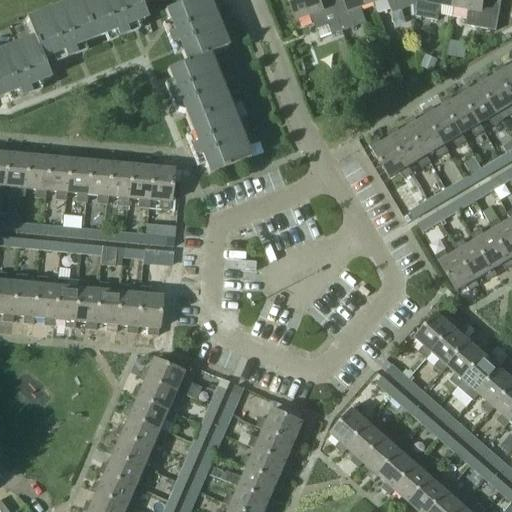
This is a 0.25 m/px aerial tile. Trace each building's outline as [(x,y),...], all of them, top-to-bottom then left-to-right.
[(32,39),(0,51),(0,99),(17,93),(20,99),(30,95),(28,88),(49,80),(42,61),(62,53),(65,60),(76,56),(73,49),(114,33),(117,39),(127,35),(125,29),(146,20),(141,7),(158,0),(76,0),(24,21),(32,39)] [(207,0),(194,0),(164,12),(173,33),(166,36),(170,46),(177,44),(185,64),(167,71),(175,93),(168,95),(172,106),(179,103),(196,145),(189,147),(193,158),(200,155),(208,177),(250,160),(208,56),(227,49),(207,0)] [(331,36),(342,32),(330,0),(288,0),(296,21),(310,16),(316,32),(328,27),(331,36)] [(373,4),(371,0),(337,0),(332,2),(331,0),(330,0),(342,32),(366,24),(360,9),(373,4)] [(371,0),(373,4),(385,0),(386,0),(392,15),(413,7),(414,18),(412,0),(371,0)] [(454,9),(455,0),(412,0),(414,18),(437,22),(440,7),(454,9)] [(455,0),(454,9),(468,12),(465,27),(490,32),(494,0),(455,0)] [(420,70),(431,74),(436,62),(425,58),(420,70)] [(511,100),(511,68),(506,72),(503,66),(494,71),(498,77),(511,100)] [(497,116),(498,116),(506,110),(511,117),(511,116),(511,100),(498,77),(489,82),(485,77),(476,82),(480,88),(480,87),(497,116)] [(479,126),(480,126),(489,121),(493,128),(502,122),(498,116),(497,116),(480,87),(480,88),(471,93),(467,87),(458,93),(462,98),(479,126)] [(440,103),(444,109),(461,137),(462,137),(471,131),(475,138),(484,133),(480,126),(479,126),(462,98),(453,104),(449,98),(440,103)] [(444,109),(435,114),(431,108),(422,114),(426,119),(443,148),(444,147),(453,142),(457,149),(466,144),(462,137),(461,137),(444,109)] [(414,119),(405,124),(408,130),(425,158),(426,158),(435,153),(439,160),(448,154),(444,147),(443,148),(426,119),(417,125),(414,119)] [(407,169),(408,169),(417,163),(421,170),(430,165),(426,158),(425,158),(408,130),(399,135),(396,130),(387,135),(390,141),(391,140),(407,169)] [(412,175),(408,169),(407,169),(391,140),(390,141),(381,146),(378,140),(369,146),(389,180),(399,174),(403,181),(412,175)] [(3,189),(4,189),(14,190),(13,198),(24,199),(24,191),(27,158),(26,158),(16,157),(16,150),(6,150),(6,156),(3,189)] [(24,191),(35,192),(34,200),(44,201),(45,193),(44,193),(48,160),(47,160),(37,159),(37,152),(27,151),(26,158),(27,158),(24,191)] [(504,168),(511,163),(511,152),(500,160),(504,168)] [(44,193),(45,193),(55,194),(55,202),(65,203),(66,195),(65,195),(68,162),(57,161),(58,154),(48,153),(47,160),(48,160),(44,193)] [(65,195),(66,195),(76,196),(75,204),(86,205),(86,197),(89,164),(88,164),(78,163),(79,156),(68,155),(68,162),(65,195)] [(86,197),(97,198),(96,206),(106,207),(107,199),(106,199),(110,166),(109,166),(99,165),(99,158),(89,157),(88,164),(89,164),(86,197)] [(106,199),(107,199),(117,200),(117,208),(127,209),(128,201),(127,201),(130,168),(120,167),(120,160),(110,159),(109,166),(110,166),(106,199)] [(500,160),(482,171),(486,178),(504,168),(500,160)] [(127,201),(128,201),(138,202),(137,210),(148,211),(149,203),(148,203),(151,170),(140,169),(141,162),(130,161),(130,168),(127,201)] [(151,163),(151,170),(148,203),(149,203),(159,204),(158,212),(169,213),(172,172),(161,170),(162,164),(151,163)] [(468,189),(486,178),(482,171),(464,181),(468,189)] [(493,192),(511,181),(506,174),(488,184),(493,192)] [(451,200),(468,189),(464,181),(446,192),(451,200)] [(475,203),(493,192),(488,184),(471,195),(475,203)] [(433,210),(451,200),(446,192),(428,202),(433,210)] [(457,213),(475,203),(471,195),(453,205),(457,213)] [(414,221),(433,210),(428,202),(409,213),(411,215),(414,221)] [(453,205),(435,216),(439,224),(457,213),(453,205)] [(411,215),(404,219),(407,225),(414,221),(411,215)] [(439,224),(435,216),(417,226),(422,234),(439,224)] [(489,226),(493,233),(494,233),(510,261),(511,261),(511,260),(511,222),(502,228),(498,221),(489,226)] [(0,233),(20,235),(21,226),(0,224),(0,226),(0,233)] [(41,237),(42,228),(21,226),(20,235),(41,237)] [(62,239),(62,230),(42,228),(41,237),(62,239)] [(82,241),(83,232),(62,230),(62,239),(82,241)] [(471,237),(475,243),(476,243),(492,272),(493,271),(502,266),(505,272),(511,267),(511,263),(511,261),(510,261),(494,233),(493,233),(484,238),(480,231),(471,237)] [(103,243),(104,234),(83,232),(82,241),(103,243)] [(124,244),(125,236),(104,234),(103,243),(124,244)] [(144,246),(145,237),(125,236),(124,244),(144,246)] [(145,237),(144,246),(165,248),(165,239),(145,237)] [(0,248),(18,250),(18,241),(0,239),(0,248)] [(18,241),(18,250),(39,252),(39,243),(18,241)] [(474,282),(475,282),(484,277),(487,282),(496,277),(493,271),(492,272),(476,243),(475,243),(466,249),(462,242),(453,247),(457,254),(458,254),(474,282)] [(39,243),(39,252),(59,254),(60,245),(39,243)] [(60,245),(59,254),(80,256),(81,247),(60,245)] [(81,247),(80,256),(101,258),(102,249),(81,247)] [(114,268),(116,250),(102,249),(101,258),(100,267),(114,268)] [(142,261),(143,252),(122,251),(121,260),(142,261)] [(164,254),(143,252),(142,261),(163,263),(164,254)] [(478,288),(475,282),(474,282),(458,254),(457,254),(448,259),(444,252),(435,258),(456,293),(466,287),(469,293),(478,288)] [(0,275),(0,316),(2,317),(1,323),(12,324),(12,318),(15,285),(4,284),(5,276),(0,275)] [(36,287),(35,287),(25,286),(26,278),(15,277),(15,285),(12,318),(23,319),(22,325),(33,326),(33,320),(36,287)] [(57,289),(56,289),(46,288),(46,280),(36,279),(35,287),(36,287),(33,320),(44,321),(43,327),(53,328),(54,322),(53,322),(57,289)] [(57,281),(56,289),(57,289),(53,322),(54,322),(64,323),(64,329),(74,330),(75,324),(74,323),(77,291),(66,290),(67,282),(57,281)] [(77,283),(77,291),(74,323),(75,324),(85,325),(84,331),(95,332),(95,326),(95,325),(98,293),(97,292),(87,292),(88,284),(77,283)] [(98,285),(97,292),(98,293),(95,325),(95,326),(106,327),(105,333),(115,334),(116,327),(115,327),(119,294),(118,294),(108,293),(108,285),(98,285)] [(139,296),(128,295),(129,287),(119,287),(118,294),(119,294),(115,327),(116,327),(126,328),(126,335),(136,336),(137,329),(136,329),(139,296)] [(140,288),(139,296),(136,329),(137,329),(147,330),(147,337),(157,338),(161,298),(149,297),(150,289),(140,288)] [(453,330),(452,330),(445,323),(449,318),(441,311),(415,341),(423,348),(418,355),(426,361),(431,355),(453,330)] [(442,375),(447,369),(446,369),(468,344),(468,343),(460,337),(464,332),(457,325),(452,330),(453,330),(431,355),(439,362),(434,368),(442,375)] [(457,389),(463,383),(462,382),(484,357),(476,350),(480,345),(472,338),(468,343),(468,344),(446,369),(447,369),(455,376),(449,382),(457,389)] [(462,382),(463,383),(470,390),(465,396),(473,402),(478,396),(500,371),(499,371),(491,364),(496,359),(488,352),(484,357),(462,382)] [(177,394),(181,384),(189,387),(193,378),(155,361),(150,372),(144,369),(140,379),(146,382),(147,381),(177,394)] [(478,396),(486,403),(481,409),(488,416),(494,410),(493,410),(511,388),(511,381),(507,378),(511,373),(504,366),(499,371),(500,371),(478,396)] [(386,374),(402,389),(408,382),(392,368),(386,374)] [(391,399),(397,392),(382,379),(376,386),(391,399)] [(169,413),(173,403),(180,406),(185,397),(177,394),(147,381),(146,382),(142,391),(136,388),(132,398),(138,401),(138,400),(169,413)] [(221,381),(218,389),(226,392),(230,385),(221,381)] [(418,402),(424,396),(408,382),(402,389),(418,402)] [(504,430),(509,424),(511,420),(511,388),(493,410),(494,410),(502,417),(496,423),(504,430)] [(210,407),(218,411),(226,392),(218,389),(210,407)] [(407,413),(413,406),(397,392),(391,399),(407,413)] [(232,395),(223,414),(231,418),(240,398),(232,395)] [(433,416),(439,409),(424,396),(418,402),(433,416)] [(176,416),(169,413),(138,400),(138,401),(134,410),(128,408),(124,417),(130,420),(130,419),(161,432),(165,422),(172,425),(176,416)] [(368,426),(360,419),(365,413),(357,406),(330,437),(339,445),(335,449),(342,456),(347,451),(346,451),(368,426)] [(422,426),(428,420),(413,406),(407,413),(422,426)] [(210,430),(218,411),(210,407),(201,427),(210,430)] [(449,430),(455,423),(439,409),(433,416),(449,430)] [(294,445),(294,444),(298,434),(305,437),(309,427),(272,412),(268,422),(260,419),(256,429),(263,432),(264,431),(294,445)] [(223,437),(231,418),(223,414),(215,433),(223,437)] [(168,435),(161,432),(130,419),(130,420),(126,429),(120,427),(116,436),(122,439),(122,438),(152,452),(153,451),(157,441),(164,445),(168,435)] [(358,470),(362,465),(384,440),(383,439),(376,432),(381,426),(373,420),(368,426),(346,451),(347,451),(355,458),(350,463),(358,470)] [(438,440),(444,433),(428,420),(422,426),(438,440)] [(465,443),(470,437),(455,423),(449,430),(465,443)] [(202,449),(210,430),(201,427),(193,446),(202,449)] [(286,464),(286,463),(290,454),(296,456),(300,447),(294,444),(294,445),(264,431),(263,432),(259,441),(252,438),(248,448),(255,451),(256,450),(286,464)] [(215,456),(223,437),(215,433),(207,453),(215,456)] [(374,484),(378,479),(378,478),(400,453),(399,453),(391,446),(396,440),(389,433),(383,439),(384,440),(362,465),(370,472),(366,477),(374,484)] [(454,454),(460,447),(444,433),(438,440),(454,454)] [(480,457),(486,450),(470,437),(465,443),(480,457)] [(144,471),(144,470),(148,461),(156,464),(160,454),(153,451),(152,452),(122,438),(122,439),(118,448),(111,446),(107,455),(113,458),(114,457),(144,471)] [(193,468),(202,449),(193,446),(185,465),(193,468)] [(415,467),(407,460),(412,454),(404,447),(399,453),(400,453),(378,478),(378,479),(386,486),(382,490),(389,497),(394,492),(393,492),(415,467)] [(469,468),(475,461),(460,447),(454,454),(469,468)] [(278,483),(278,482),(282,473),(288,475),(292,466),(286,463),(286,464),(256,450),(255,451),(251,461),(244,457),(240,467),(247,470),(278,483)] [(496,471),(502,464),(486,450),(480,457),(496,471)] [(207,475),(215,456),(207,453),(198,472),(207,475)] [(136,490),(136,489),(140,480),(148,483),(152,473),(144,470),(144,471),(114,457),(113,458),(109,468),(103,465),(99,474),(105,477),(105,476),(136,490)] [(393,492),(394,492),(402,499),(397,504),(405,511),(409,506),(431,481),(430,480),(423,473),(428,467),(420,461),(415,467),(393,492)] [(485,481),(491,475),(475,461),(469,468),(485,481)] [(511,485),(511,484),(511,473),(502,464),(496,471),(511,485)] [(185,488),(193,468),(185,465),(177,484),(185,488)] [(269,502),(270,501),(274,492),(280,494),(284,485),(278,482),(278,483),(247,470),(243,480),(235,476),(231,486),(239,489),(269,502)] [(198,494),(207,475),(198,472),(190,491),(198,494)] [(430,511),(446,494),(438,487),(443,481),(436,474),(430,480),(431,481),(409,506),(416,511),(430,511)] [(500,495),(506,488),(491,475),(485,481),(500,495)] [(128,509),(128,508),(132,499),(139,502),(143,492),(136,489),(136,490),(105,476),(105,477),(101,487),(95,484),(91,494),(97,496),(128,509)] [(177,507),(185,488),(177,484),(168,503),(177,507)] [(451,488),(446,494),(430,511),(458,511),(462,508),(454,501),(459,495),(451,488)] [(511,493),(506,488),(500,495),(511,505),(511,493)] [(240,511),(264,511),(265,511),(268,511),(272,511),(276,504),(270,501),(269,502),(239,489),(235,499),(227,496),(223,505),(231,508),(240,511)] [(186,511),(190,511),(198,494),(190,491),(182,510),(186,511)] [(97,496),(93,506),(87,503),(82,511),(135,511),(128,508),(128,509),(97,496)] [(471,511),(475,509),(467,502),(462,508),(458,511),(471,511)] [(174,511),(177,507),(168,503),(164,511),(174,511)]
